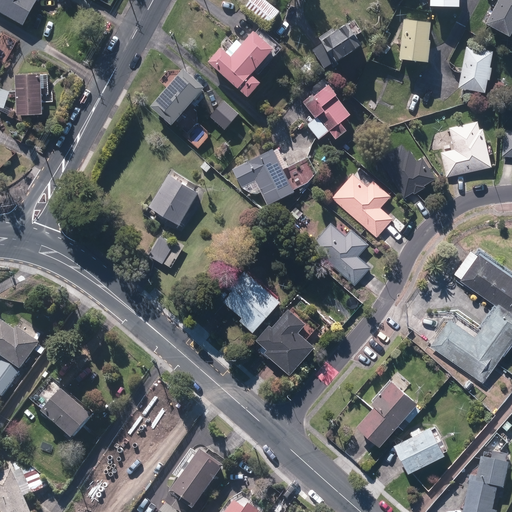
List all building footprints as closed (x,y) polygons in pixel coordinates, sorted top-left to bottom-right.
[(0,0),(0,14),(22,28),(38,2),(34,0),(0,0)] [(277,13),(261,0),(250,0),(243,9),(265,27),(277,13)] [(428,0),(428,7),(456,9),(456,0),(428,0)] [(511,27),(511,0),(497,0),(484,25),(507,38),(511,27)] [(428,24),(403,20),(397,60),(424,64),(427,43),(426,43),(428,24)] [(312,51),(324,69),(359,46),(345,25),(334,33),(332,30),(318,39),(322,44),(312,51)] [(220,50),(207,63),(245,99),(258,85),(248,76),(271,52),(252,34),(229,58),(220,50)] [(491,53),(465,48),(456,89),(482,95),(491,53)] [(149,108),(169,126),(202,89),(182,71),(149,108)] [(40,77),(15,78),(17,117),(41,116),(40,77)] [(306,125),(318,140),(328,132),(334,139),(343,132),(338,124),(348,116),(327,86),(312,98),(310,97),(301,104),(314,119),(306,125)] [(10,93),(0,89),(0,107),(4,109),(10,93)] [(238,114),(223,101),(210,117),(225,130),(238,114)] [(440,153),(446,178),(490,168),(482,130),(477,131),(476,123),(449,129),(453,150),(440,153)] [(511,132),(503,132),(501,157),(511,157),(511,132)] [(293,193),(271,151),(232,171),(240,188),(254,181),(267,206),(293,193)] [(385,166),(404,198),(412,192),(413,194),(423,188),(422,187),(434,180),(421,159),(415,162),(409,151),(385,166)] [(351,176),(331,199),(376,238),(391,220),(379,209),(389,197),(372,182),(366,188),(351,176)] [(148,209),(178,226),(197,194),(167,177),(148,209)] [(368,246),(349,230),(344,236),(330,224),(309,247),(354,286),(370,268),(358,258),(368,246)] [(162,233),(148,254),(173,270),(187,249),(162,233)] [(511,281),(477,257),(459,282),(495,307),(473,339),(448,321),(430,347),(481,383),(511,339),(511,281)] [(250,334),(278,303),(244,273),(229,289),(232,291),(222,302),(242,319),(239,322),(250,334)] [(267,326),(254,341),(265,351),(263,354),(288,375),(311,348),(296,334),(303,325),(285,310),(270,329),(267,326)] [(0,323),(0,358),(4,361),(0,365),(0,397),(38,344),(16,329),(13,332),(0,323)] [(354,428),(377,448),(414,405),(388,382),(369,405),(372,408),(354,428)] [(90,418),(60,391),(40,413),(70,439),(90,418)] [(159,411),(128,452),(151,469),(181,427),(159,411)] [(391,446),(406,474),(442,457),(427,428),(391,446)] [(189,511),(190,511),(221,469),(198,453),(167,497),(189,511)] [(475,479),(469,478),(461,511),(490,511),(495,489),(500,490),(505,466),(479,461),(475,479)] [(123,475),(104,463),(91,484),(110,496),(123,475)] [(10,470),(0,474),(0,511),(28,511),(23,498),(30,495),(20,471),(12,474),(10,470)]
